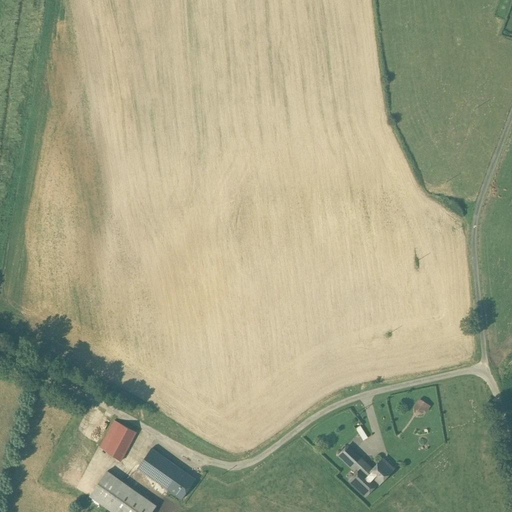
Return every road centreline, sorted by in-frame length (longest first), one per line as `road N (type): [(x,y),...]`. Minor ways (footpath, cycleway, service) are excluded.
road 1 (unclassified): [(488,371),(371,394),(310,419),(244,465),(213,463),(0,348)]
road 2 (unclassified): [(488,371),(474,226),(511,117)]
